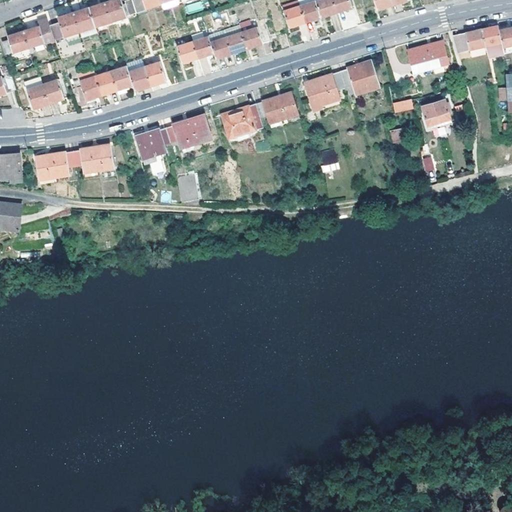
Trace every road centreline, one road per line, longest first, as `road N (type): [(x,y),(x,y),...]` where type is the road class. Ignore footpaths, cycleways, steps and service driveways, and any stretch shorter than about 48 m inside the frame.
road 1 (tertiary): [(0,135),(110,121),(421,21),(511,3)]
road 2 (track): [(40,198),(312,209),(511,171)]
